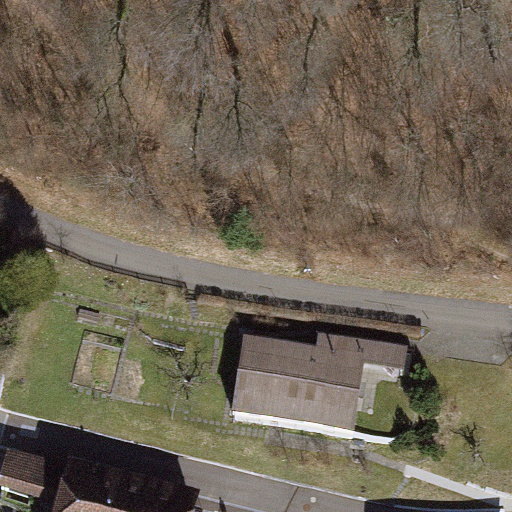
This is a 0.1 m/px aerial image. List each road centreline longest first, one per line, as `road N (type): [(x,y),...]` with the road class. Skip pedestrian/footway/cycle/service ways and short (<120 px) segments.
road 1 (residential): [(511,320),(190,272),(0,207)]
road 2 (track): [(428,213),(297,186),(235,159),(24,0)]
road 3 (residential): [(367,511),(29,435)]
